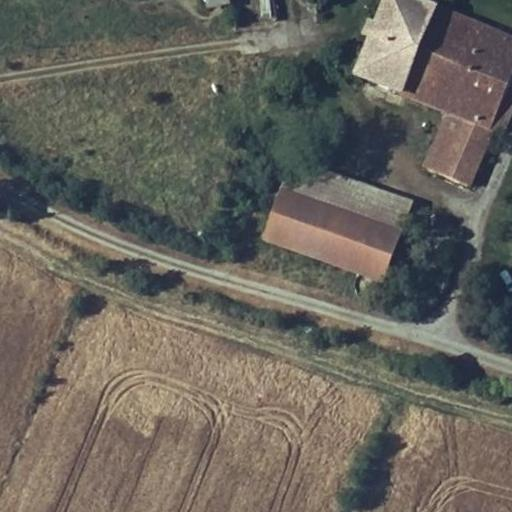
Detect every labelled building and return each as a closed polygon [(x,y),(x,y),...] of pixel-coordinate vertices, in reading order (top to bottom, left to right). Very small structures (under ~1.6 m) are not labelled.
[(205,0),(207,9),(231,5),(230,0),(205,0)] [(270,0),(259,0),(260,15),(271,14),(270,0)] [(441,3),(442,0),(377,0),(375,7),(366,26),(350,63),(406,86),(441,3)] [(406,86),(461,108),(456,120),(440,160),(438,166),(471,179),(511,74),(511,32),(441,3),(406,86)] [(361,24),(366,26),(375,7),(369,5),(361,24)] [(440,160),(456,120),(439,114),(424,154),(440,160)] [(408,193),(294,154),(268,230),(382,271),(408,193)]
